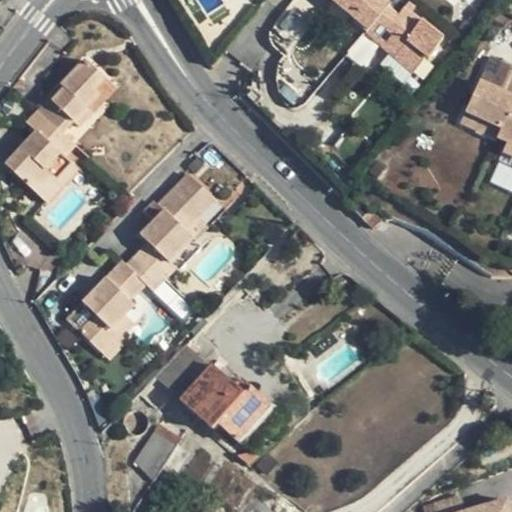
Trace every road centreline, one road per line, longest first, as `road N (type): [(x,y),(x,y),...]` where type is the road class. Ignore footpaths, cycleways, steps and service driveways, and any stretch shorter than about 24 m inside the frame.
road 1 (residential): [(137,0),(210,109),(379,270)]
road 2 (residential): [(0,283),(69,414),(86,458),(90,511)]
road 3 (residential): [(379,270),(511,376)]
road 4 (residential): [(379,270),(405,240),(480,289),(511,293)]
